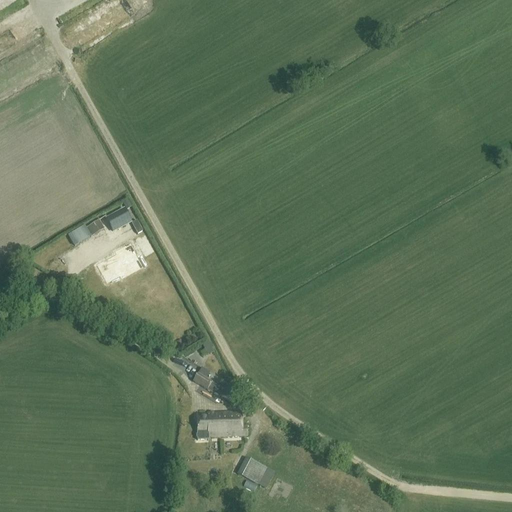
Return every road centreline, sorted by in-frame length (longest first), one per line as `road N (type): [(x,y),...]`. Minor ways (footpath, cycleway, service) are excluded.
road 1 (track): [(54,41),(248,385),(402,486),(511,497)]
road 2 (track): [(0,317),(56,295),(185,377)]
